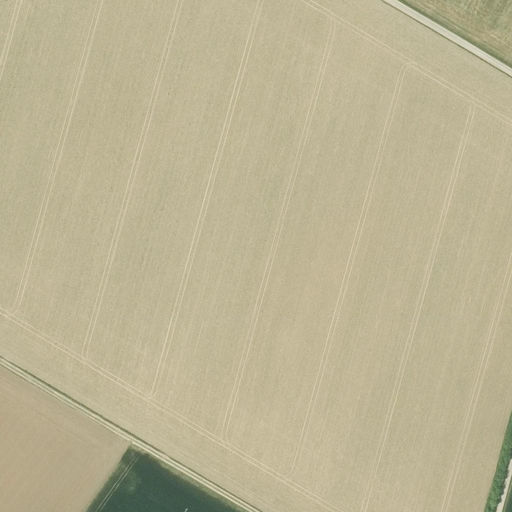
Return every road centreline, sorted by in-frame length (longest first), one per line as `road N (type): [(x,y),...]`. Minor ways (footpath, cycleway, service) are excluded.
road 1 (track): [(252,511),(0,361)]
road 2 (track): [(386,0),(511,75)]
